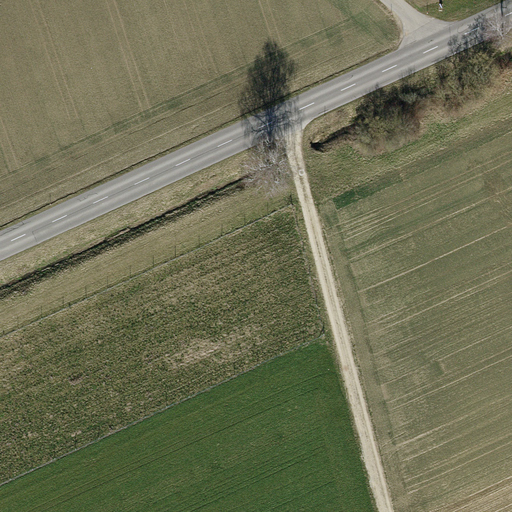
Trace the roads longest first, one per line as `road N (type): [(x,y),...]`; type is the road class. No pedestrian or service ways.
road 1 (tertiary): [(0,248),(511,16)]
road 2 (track): [(288,118),(386,511)]
